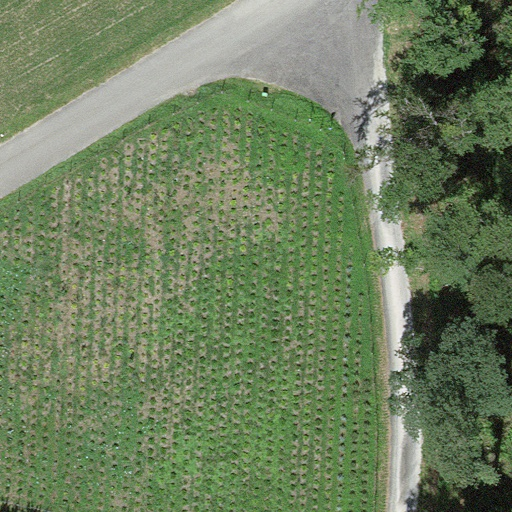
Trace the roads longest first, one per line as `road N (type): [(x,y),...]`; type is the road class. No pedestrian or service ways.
road 1 (track): [(354,0),(399,260),(392,511)]
road 2 (unclassified): [(0,157),(300,0)]
